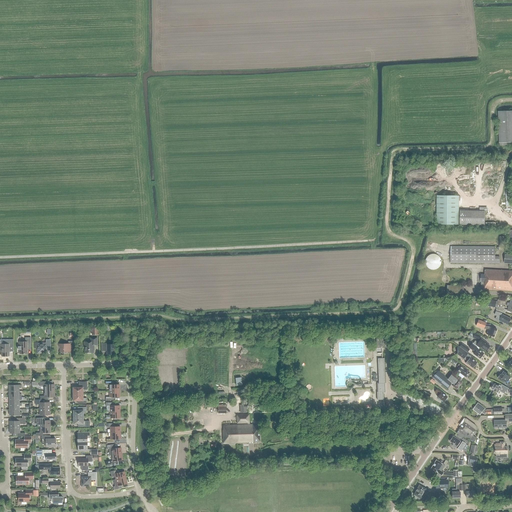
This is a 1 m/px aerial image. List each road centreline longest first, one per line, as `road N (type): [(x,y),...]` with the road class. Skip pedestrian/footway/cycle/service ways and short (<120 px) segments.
road 1 (tertiary): [(389,511),(511,333)]
road 2 (residential): [(141,488),(83,496),(70,490),(62,365)]
road 3 (unclassified): [(141,488),(130,369),(62,365)]
